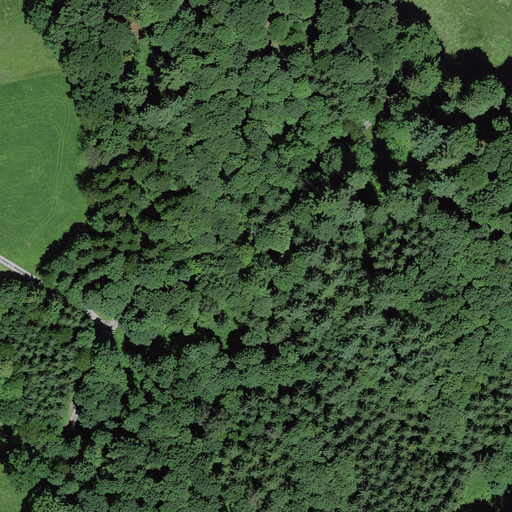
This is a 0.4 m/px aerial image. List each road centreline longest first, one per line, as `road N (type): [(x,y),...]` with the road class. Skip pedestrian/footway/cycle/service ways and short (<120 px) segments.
road 1 (track): [(416,57),(292,193),(228,232),(176,250),(90,320)]
road 2 (track): [(90,320),(90,359),(56,511)]
